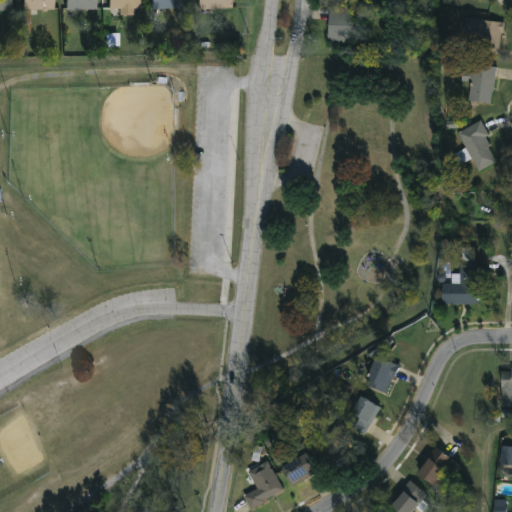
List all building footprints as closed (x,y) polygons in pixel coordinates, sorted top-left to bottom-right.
[(185,0),(186,8),(155,9),(154,0),(185,0)] [(236,0),(236,8),(201,10),(200,0),(236,0)] [(356,42),(331,43),(331,28),(333,28),(333,8),(356,8),(356,42)] [(507,23),(502,50),(482,48),(484,36),(465,34),(467,18),(507,23)] [(500,68),(495,105),(472,102),(474,83),(465,82),(466,70),(475,71),(476,65),(500,68)] [(492,149),(501,163),(483,173),(475,160),(463,167),(456,156),(469,148),(461,134),(483,121),(493,137),(489,139),(495,147),(492,149)] [(476,306),(442,305),(442,285),(456,286),(456,262),(477,263),(476,306)] [(364,386),(376,357),(399,367),(387,395),(364,386)] [(511,408),(501,408),(501,370),(511,370),(511,408)] [(365,436),(345,425),(360,398),(380,409),(365,436)] [(344,454),(336,449),(340,443),(348,448),(344,454)] [(511,465),(511,446),(501,447),(501,465),(511,465)] [(434,487),(417,475),(435,448),(452,460),(434,487)] [(280,468),(307,454),(317,473),(290,487),(280,468)] [(244,496),(257,489),(248,472),(268,462),(283,493),(250,509),(244,496)] [(426,497),(412,511),(396,511),(390,506),(411,483),(426,497)]
